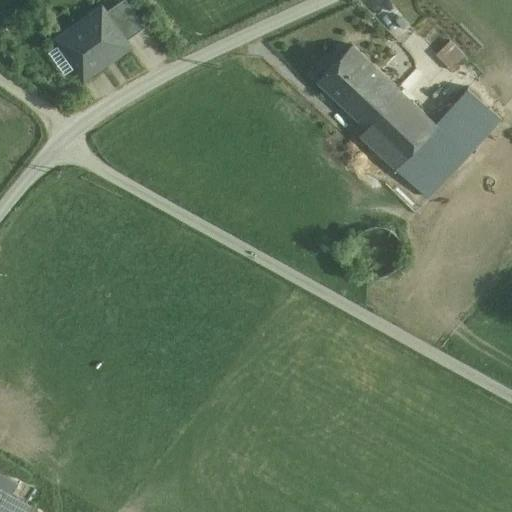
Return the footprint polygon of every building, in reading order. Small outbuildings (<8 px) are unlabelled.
[(145,27),(125,0),(121,0),(105,12),(126,41),(145,27)] [(102,7),(74,26),(77,31),(61,43),(48,52),(64,74),(76,66),(81,73),(101,59),(100,57),(106,53),(110,59),(129,46),(126,41),(105,12),(102,7)] [(465,56),(448,40),(435,54),(452,70),(465,56)] [(353,44),(319,80),(341,100),(374,65),(353,44)] [(435,121),(374,65),(341,100),(363,121),(356,128),(411,179),(450,138),(451,136),(435,121)] [(468,86),(435,121),(451,136),(450,138),(467,154),(501,118),(468,86)] [(450,138),(411,179),(428,196),(467,154),(450,138)] [(374,229),(370,230),(367,230),(364,232),(360,234),(357,236),(355,238),(353,241),(352,243),(351,246),(351,249),(351,252),(351,255),(351,258),(352,261),(354,265),(357,269),(360,271),(363,274),(366,275),(369,276),(373,277),(378,278),(384,276),(388,275),(391,273),(394,271),(397,268),(398,266),(399,262),(400,259),(400,255),(400,251),(399,248),(398,245),(396,241),(394,238),(392,236),(389,234),(387,233),(384,231),(378,230),(374,229)] [(0,511),(23,511),(29,503),(0,486),(0,511)]
